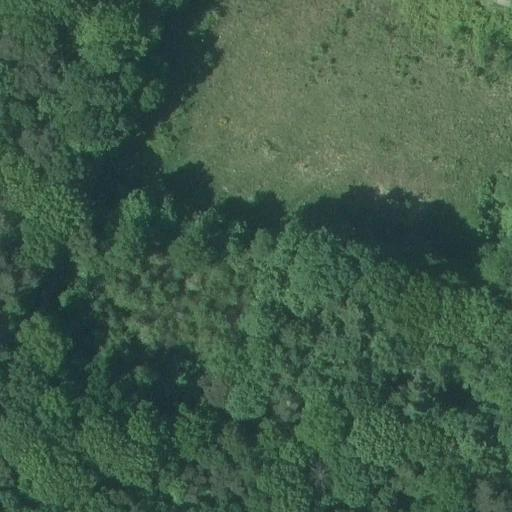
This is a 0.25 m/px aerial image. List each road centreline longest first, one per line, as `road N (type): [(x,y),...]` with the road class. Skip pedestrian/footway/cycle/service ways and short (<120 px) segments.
road 1 (track): [(160,0),(18,375)]
road 2 (track): [(0,372),(80,399),(384,456)]
road 3 (track): [(384,456),(511,482)]
